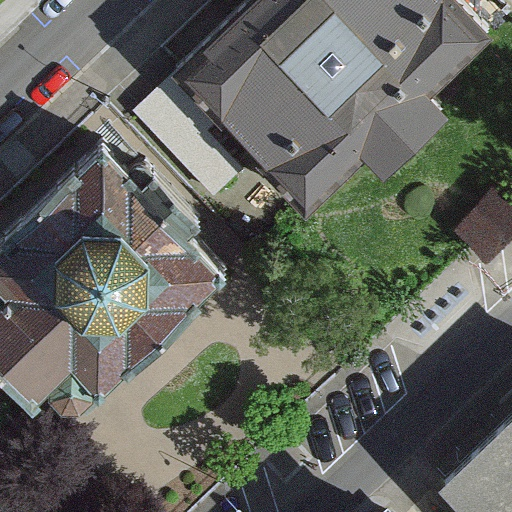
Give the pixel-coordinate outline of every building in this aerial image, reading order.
[(404,119),(292,0),(246,0),(180,62),(226,112),(301,192),(367,130),(378,142),(404,119)] [(465,0),(292,0),(404,119),(451,76),(441,61),(483,18),(465,0)] [(226,112),(180,62),(144,95),(134,104),(214,190),(242,164),(209,128),(226,112)] [(0,207),(0,331),(35,368),(84,368),(217,240),(96,116),(0,207)] [(511,511),(511,392),(435,465),(479,511),(511,511)] [(414,511),(401,498),(386,511),(414,511)]
